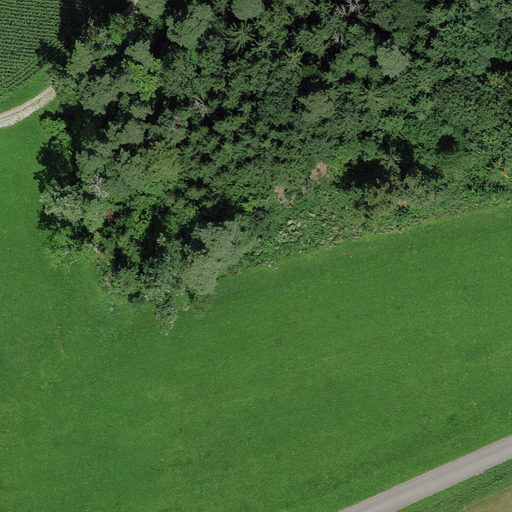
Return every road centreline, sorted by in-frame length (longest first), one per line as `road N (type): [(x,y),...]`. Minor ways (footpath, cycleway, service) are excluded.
road 1 (track): [(155,0),(75,83),(0,123)]
road 2 (unclassified): [(370,511),(511,450)]
